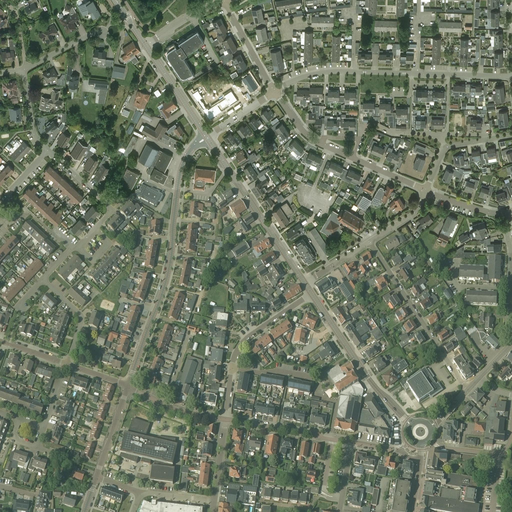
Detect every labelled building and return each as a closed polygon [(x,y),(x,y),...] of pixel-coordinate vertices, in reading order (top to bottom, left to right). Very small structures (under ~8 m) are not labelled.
[(28,0),(27,1),(29,5),(25,7),(28,14),(37,9),(35,6),(39,4),(36,0),(28,0)] [(497,5),(499,5),(498,0),(487,0),(487,5),(487,8),(490,8),(497,8),(497,5)] [(94,18),(101,15),(93,1),(89,3),(88,1),(79,6),(84,15),(90,11),(94,18)] [(252,6),(253,9),(252,9),(253,16),(262,14),(261,7),(262,7),(262,4),(261,4),(255,5),(252,6)] [(497,11),(497,8),(490,8),(490,12),(491,12),(491,18),(499,18),(499,11),(497,11)] [(73,23),(79,19),(76,13),(64,19),(63,18),(61,19),(61,21),(62,23),(63,22),(68,32),(76,28),(73,23)] [(255,22),(256,22),(257,25),(266,23),(265,19),(263,20),(262,14),(253,16),(255,22)] [(216,29),(224,24),(221,18),(213,22),(216,28),(216,29)] [(497,24),(499,24),(499,18),(491,18),(491,24),(490,24),(490,28),(497,28),(497,24)] [(267,26),(266,23),(257,25),(257,28),(256,28),(257,34),(266,32),(265,26),(267,26)] [(225,31),(227,30),(224,24),(216,29),(216,28),(213,30),(215,32),(217,31),(219,34),(216,36),(218,39),(227,35),(225,31)] [(54,40),(52,35),(58,32),(54,25),(48,28),(48,29),(39,34),(43,40),(45,39),(48,43),(54,40)] [(494,39),(502,39),(502,33),(500,33),(500,29),(493,30),(493,33),(494,33),(494,39)] [(164,52),(166,55),(167,59),(169,62),(171,64),(175,69),(176,73),(178,76),(181,78),(183,81),(188,78),(189,80),(195,74),(183,56),(204,42),(197,30),(175,45),(174,43),(167,47),(168,49),(164,52)] [(266,32),(257,34),(259,41),(260,40),(261,44),(270,41),(269,38),(268,39),(266,32)] [(227,35),(218,39),(220,42),(223,41),(224,44),(222,45),(223,48),(234,42),(230,36),(228,37),(227,35)] [(8,41),(10,50),(17,49),(15,39),(8,41)] [(500,46),(502,46),(502,39),(494,39),(494,46),(490,46),(488,47),(488,49),(500,49),(500,46)] [(127,54),(137,47),(133,41),(123,48),(126,54),(127,54)] [(229,53),(237,48),(234,42),(223,48),(225,51),(227,49),(229,53)] [(271,48),(272,51),(270,51),(272,58),(281,55),(280,49),(281,49),(281,46),(271,48)] [(125,62),(140,51),(137,47),(127,54),(126,54),(122,57),(125,62)] [(114,60),(106,59),(107,51),(94,49),(93,59),(101,60),(101,61),(105,62),(105,66),(113,66),(114,60)] [(489,53),(494,53),(494,59),(503,59),(502,52),(500,52),(500,49),(488,49),(489,53)] [(2,61),(14,59),(13,50),(1,52),(2,61)] [(234,62),(232,63),(233,66),(236,65),(244,60),(241,54),(233,59),(234,62)] [(281,55),(272,58),(273,64),(283,62),(281,55)] [(244,60),(236,65),(239,71),(247,66),(244,60)] [(283,62),(273,64),(275,70),(277,70),(277,73),(286,71),(286,68),(284,68),(283,62)] [(124,76),(125,68),(114,66),(112,74),(124,76)] [(53,68),(43,74),(47,82),(57,76),(53,68)] [(71,75),(71,72),(67,72),(67,79),(70,79),(69,87),(78,88),(79,76),(71,75)] [(62,74),(62,75),(59,78),(57,78),(57,85),(65,85),(65,74),(62,74)] [(258,87),(249,74),(242,79),(246,86),(248,85),(249,88),(248,89),(250,92),(258,87)] [(9,97),(17,96),(16,90),(17,89),(15,81),(2,83),(4,92),(8,91),(9,97)] [(459,93),(459,85),(454,85),(454,89),(451,89),(451,95),(455,96),(455,97),(459,97),(459,93)] [(463,96),(467,96),(467,89),(465,89),(465,85),(459,85),(459,93),(463,93),(463,96)] [(475,97),(475,94),(476,85),(470,85),(470,90),(467,89),(467,96),(467,97),(475,97)] [(481,90),(481,85),(476,85),(475,94),(479,94),(479,97),(483,97),(484,95),(484,90),(483,90),(481,90)] [(203,90),(201,87),(197,89),(198,90),(193,93),(210,119),(237,101),(237,100),(237,101),(230,91),(226,94),(228,96),(224,98),(225,98),(217,103),(216,104),(217,104),(212,107),(211,105),(210,104),(206,107),(204,105),(205,104),(203,101),(202,102),(200,99),(203,97),(200,93),(203,91),(203,90)] [(53,90),(51,99),(42,97),(40,108),(50,110),(51,104),(61,106),(62,101),(58,100),(60,91),(53,90)] [(297,90),(297,94),(294,94),(294,102),(297,102),(297,99),(300,99),(300,105),(303,105),(303,106),(304,90),(297,90)] [(418,101),(418,99),(421,99),(422,91),(416,90),(416,95),(413,95),(413,101),(418,101)] [(148,101),(150,95),(138,91),(136,97),(136,98),(134,105),(145,108),(147,101),(148,101)] [(329,102),(329,99),(333,99),(334,91),(328,91),(328,95),(325,95),(325,102),(329,102)] [(337,102),(341,102),(342,96),(339,96),(339,91),(334,91),(333,99),(337,99),(337,102)] [(346,100),(350,100),(350,91),(344,91),(344,96),(342,96),(341,102),(346,102),(346,100)] [(355,96),(355,91),(350,91),(350,100),(353,100),(353,102),(358,103),(358,96),(355,96)] [(425,102),(430,102),(430,91),(427,91),(422,91),(421,99),(425,99),(425,102)] [(434,100),(438,100),(438,91),(430,91),(430,102),(434,102),(434,100)] [(438,100),(442,100),(442,102),(446,102),(446,96),(443,96),(443,91),(438,91),(438,100)] [(503,99),(505,99),(504,92),(496,94),(497,100),(495,100),(495,104),(503,103),(503,99)] [(169,111),(177,106),(171,98),(163,104),(165,106),(156,112),(159,115),(160,114),(161,117),(163,115),(165,118),(171,115),(169,111)] [(365,111),(368,111),(369,102),(363,102),(363,107),(360,106),(360,113),(364,113),(365,111)] [(369,102),(368,111),(372,111),(372,113),(372,116),(376,116),(377,107),(374,107),(374,102),(369,102)] [(379,107),(377,107),(376,116),(381,116),(381,113),(381,111),(385,111),(385,103),(379,102),(379,107)] [(385,103),(385,111),(385,116),(388,116),(388,122),(393,122),(393,112),(393,108),(390,108),(391,103),(385,103)] [(22,121),(21,118),(19,107),(13,108),(8,108),(10,117),(14,116),(14,119),(15,122),(22,121)] [(397,117),(401,117),(401,108),(396,108),(395,113),(393,112),(393,122),(397,122),(397,119),(397,117)] [(406,113),(407,108),(401,108),(401,117),(401,121),(405,121),(405,119),(409,119),(409,113),(406,113)] [(500,118),(508,117),(507,111),(504,111),(504,108),(496,109),(496,112),(499,112),(500,118)] [(138,120),(142,112),(137,110),(133,118),(138,120)] [(266,121),(274,114),(270,110),(268,112),(266,110),(261,114),(266,121)] [(154,116),(145,111),(142,116),(151,121),(154,116)] [(322,118),(322,119),(318,119),(319,113),(315,112),(315,123),(315,128),(321,128),(321,123),(324,123),(325,118),(322,118)] [(426,122),(429,122),(429,116),(429,112),(425,112),(425,118),(421,118),(421,127),(426,127),(426,122)] [(341,124),(341,118),(341,114),(337,114),(336,117),(333,116),(333,120),(332,128),(338,129),(338,124),(341,124)] [(325,115),(325,118),(324,123),(327,124),(327,128),(332,128),(333,120),(330,120),(330,116),(325,115)] [(415,126),(421,127),(421,118),(417,118),(417,115),(412,115),(412,122),(415,122),(415,126)] [(433,116),(429,116),(429,122),(432,122),(431,127),(437,127),(437,118),(433,118),(433,116)] [(441,116),(441,119),(437,118),(437,127),(443,127),(443,123),(445,123),(445,116),(441,116)] [(349,117),(349,120),(349,129),(354,129),(355,124),(357,124),(357,118),(353,118),(353,117),(349,117)] [(471,128),(476,128),(476,119),(472,119),(473,117),(468,117),(468,123),(471,123),(471,128)] [(480,120),(476,119),(476,128),(482,128),(482,124),(484,124),(485,117),(480,117),(480,120)] [(505,124),(509,124),(508,117),(500,118),(501,125),(498,125),(499,128),(506,127),(505,124)] [(254,129),(257,126),(259,129),(264,125),(262,122),(258,118),(256,120),(254,118),(249,122),(254,129)] [(345,118),(341,118),(341,124),(343,124),(343,128),(349,129),(349,120),(345,120),(345,118)] [(53,121),(45,128),(49,133),(52,130),(53,131),(58,127),(53,121)] [(169,140),(171,137),(164,133),(168,127),(160,122),(155,131),(145,125),(142,131),(158,140),(160,135),(162,136),(169,140)] [(169,132),(174,129),(179,135),(184,132),(179,125),(177,122),(170,127),(167,130),(169,132)] [(276,128),(279,133),(286,129),(282,123),(280,125),(278,122),(271,127),(274,130),(276,128)] [(130,124),(126,131),(131,133),(134,126),(130,124)] [(247,136),(252,132),(247,125),(244,127),(243,125),(237,130),(242,136),(245,134),(247,136)] [(288,135),(290,134),(286,129),(279,133),(283,138),(280,141),(282,144),(284,142),(290,138),(288,135)] [(381,136),(382,133),(374,129),(367,144),(370,145),(371,143),(370,143),(375,133),(381,136)] [(64,146),(70,137),(63,133),(57,141),(64,146)] [(234,142),(236,145),(241,142),(239,138),(235,133),(232,135),(231,133),(225,138),(223,139),(226,142),(228,141),(231,144),(234,142)] [(291,152),(294,149),(299,144),(294,139),(293,141),(290,139),(284,145),(291,152)] [(15,142),(26,152),(30,148),(24,141),(22,144),(18,140),(15,142)] [(371,152),(376,154),(379,146),(376,144),(377,142),(373,140),(370,146),(373,147),(371,152)] [(15,151),(22,157),(26,152),(15,142),(13,145),(17,148),(15,151)] [(88,151),(92,146),(89,144),(87,147),(79,142),(71,154),(79,160),(86,149),(88,151)] [(154,157),(158,149),(147,143),(143,152),(154,157)] [(304,148),(299,144),(294,149),(298,154),(297,155),(300,157),(305,152),(302,150),(304,148)] [(383,152),(385,153),(388,147),(384,145),(383,147),(379,146),(376,154),(381,156),(383,152)] [(394,153),(391,151),(393,147),(389,145),(388,147),(385,153),(388,154),(386,158),(391,160),(394,153)] [(245,148),(243,149),(241,146),(239,148),(241,151),(237,154),(239,156),(236,158),(240,163),(249,158),(249,157),(250,156),(249,155),(245,148)] [(22,157),(15,151),(11,147),(9,149),(13,153),(11,155),(17,161),(22,157)] [(425,159),(422,158),(424,151),(418,148),(416,152),(419,153),(413,167),(421,170),(425,159)] [(488,159),(496,158),(497,162),(500,161),(498,151),(495,151),(495,148),(487,149),(488,159)] [(154,157),(150,165),(147,172),(151,174),(150,176),(158,180),(164,182),(168,174),(164,172),(173,156),(163,151),(163,152),(158,149),(154,157)] [(509,161),(511,159),(511,151),(509,152),(508,149),(501,151),(503,156),(506,154),(509,161)] [(86,156),(89,158),(84,167),(91,171),(98,161),(91,157),(94,152),(89,150),(86,156)] [(473,162),(481,160),(480,151),(472,152),(473,162)] [(150,165),(154,157),(143,152),(139,160),(150,165)] [(305,162),(311,164),(315,155),(309,152),(308,154),(306,153),(301,162),(304,163),(305,162)] [(398,154),(394,153),(391,160),(396,163),(398,158),(400,159),(403,154),(399,152),(398,154)] [(258,158),(261,156),(260,153),(256,155),(256,156),(250,159),(252,162),(258,158)] [(461,153),(462,155),(453,157),(455,165),(461,164),(461,167),(469,166),(468,161),(464,162),(463,159),(466,159),(465,153),(461,153)] [(323,161),(320,159),(321,157),(315,155),(311,164),(317,167),(317,166),(320,167),(323,161)] [(101,167),(101,168),(95,177),(100,180),(101,181),(101,180),(102,181),(110,169),(103,164),(105,161),(102,160),(99,165),(101,167)] [(331,170),(334,172),(337,164),(331,162),(330,164),(327,163),(323,171),(329,174),(331,170)] [(244,169),(247,174),(254,170),(258,167),(254,163),(253,163),(251,164),(250,164),(244,169)] [(0,165),(9,174),(14,169),(8,164),(5,167),(2,164),(0,165)] [(342,169),(343,167),(337,164),(334,172),(340,174),(339,175),(342,177),(345,170),(342,169)] [(0,173),(5,179),(9,174),(0,165),(0,168),(2,170),(0,172),(0,173)] [(45,178),(55,168),(54,166),(53,167),(50,165),(44,171),(46,174),(44,176),(45,178)] [(131,191),(140,174),(127,167),(118,185),(131,191)] [(56,169),(55,168),(45,178),(47,180),(50,177),(52,179),(58,172),(56,170),(56,169)] [(254,170),(247,174),(251,180),(258,175),(259,173),(256,168),(254,170)] [(214,182),(216,171),(196,169),(195,180),(196,180),(195,184),(194,184),(194,189),(204,190),(205,185),(205,181),(214,182)] [(348,172),(345,170),(342,177),(345,178),(346,177),(352,179),(355,172),(349,169),(348,172)] [(452,174),(458,177),(459,177),(458,180),(460,181),(463,173),(453,169),(452,172),(446,169),(442,178),(449,182),(452,174)] [(52,184),(54,186),(63,175),(62,174),(61,175),(58,172),(52,179),(55,181),(52,184)] [(363,178),(360,177),(361,175),(355,172),(352,179),(357,182),(357,183),(360,184),(363,178)] [(262,182),(267,179),(267,178),(264,174),(259,178),(261,182),(262,182)] [(58,185),(61,187),(67,180),(64,178),(65,177),(63,175),(54,186),(56,188),(58,185)] [(363,190),(364,191),(368,193),(369,191),(372,192),(374,188),(372,187),(373,184),(370,182),(372,179),(368,177),(363,187),(360,186),(357,191),(361,193),(363,190)] [(261,194),(267,190),(264,186),(269,182),(267,179),(261,182),(255,186),(261,194)] [(472,193),(474,187),(477,188),(479,181),(475,179),(473,183),(467,181),(464,191),(472,193)] [(60,192),(62,194),(72,183),(70,182),(70,183),(67,180),(61,187),(63,189),(60,192)] [(318,185),(330,190),(332,185),(320,181),(318,185)] [(75,188),(72,185),(73,184),(72,183),(62,194),(64,195),(67,192),(69,195),(75,188)] [(159,203),(163,197),(162,196),(156,192),(157,191),(151,188),(150,189),(141,185),(135,196),(156,207),(159,202),(159,203)] [(379,188),(379,189),(379,188),(370,203),(377,206),(380,200),(387,203),(388,199),(390,195),(391,195),(392,191),(393,188),(388,185),(386,189),(385,191),(383,190),(383,189),(383,188),(381,187),(379,188)] [(486,199),(489,193),(491,194),(494,187),(489,185),(488,189),(482,187),(479,196),(486,199)] [(34,187),(31,189),(29,187),(23,194),(26,196),(25,197),(26,199),(36,188),(34,187)] [(274,203),(272,200),(278,196),(276,192),(279,190),(277,187),(274,189),(274,190),(268,194),(269,196),(264,199),(269,206),(274,203)] [(36,188),(26,199),(28,200),(29,199),(31,201),(37,195),(35,193),(38,190),(36,188)] [(69,200),(70,201),(80,191),(79,190),(78,191),(75,188),(69,195),(71,197),(69,200)] [(503,189),(504,192),(496,195),(499,202),(507,199),(505,195),(509,194),(507,188),(503,189)] [(77,202),(83,196),(81,193),(81,192),(80,191),(70,201),(72,203),(75,200),(77,202)] [(225,203),(233,197),(229,192),(220,198),(223,203),(219,206),(221,209),(227,205),(225,203)] [(37,195),(31,201),(34,204),(33,205),(35,206),(44,196),(43,194),(40,197),(37,195)] [(371,200),(363,195),(358,205),(365,209),(371,200)] [(44,196),(35,206),(36,208),(37,207),(40,209),(46,203),(43,201),(46,198),(44,196)] [(397,203),(398,205),(394,208),(396,211),(405,206),(399,197),(394,200),(391,203),(389,205),(392,208),(397,203)] [(242,213),(246,210),(240,201),(234,205),(238,211),(240,210),(242,213)] [(46,203),(40,209),(43,212),(42,213),(43,214),(53,204),(51,202),(48,205),(46,203)] [(280,207),(272,212),(278,220),(286,215),(289,213),(288,211),(291,209),(287,202),(280,207)] [(129,203),(125,208),(133,216),(135,214),(133,212),(135,209),(136,210),(138,208),(134,203),(132,205),(129,203)] [(53,204),(43,214),(44,215),(45,214),(48,217),(54,210),(52,208),(55,205),(53,204)] [(86,208),(95,216),(100,211),(93,205),(91,208),(88,206),(86,208)] [(238,211),(234,205),(230,208),(236,217),(242,213),(240,210),(238,211)] [(84,213),(82,216),(86,220),(88,218),(91,220),(95,216),(86,208),(85,209),(87,212),(85,214),(84,213)] [(123,215),(121,217),(125,221),(128,219),(127,218),(129,216),(132,218),(133,216),(125,208),(121,212),(123,215)] [(360,230),(364,222),(362,221),(363,219),(345,208),(344,210),(342,209),(339,214),(333,210),(320,230),(327,234),(326,235),(336,241),(342,230),(339,228),(343,222),(356,230),(357,228),(360,230)] [(54,210),(48,217),(51,219),(50,220),(51,222),(61,211),(59,210),(56,213),(54,210)] [(61,211),(51,222),(53,223),(54,222),(56,225),(62,218),(60,216),(63,213),(61,211)] [(418,226),(419,227),(421,229),(423,227),(427,224),(427,225),(433,221),(428,214),(419,220),(421,224),(418,226)] [(249,231),(247,227),(254,222),(251,218),(251,217),(251,216),(249,216),(249,215),(238,223),(245,233),(249,231)] [(286,215),(278,220),(282,226),(290,221),(288,218),(287,217),(286,215)] [(443,227),(442,230),(440,233),(437,239),(446,243),(449,237),(451,231),(457,219),(448,215),(443,227)] [(86,220),(82,216),(80,218),(81,219),(78,222),(76,219),(74,221),(82,229),(87,225),(84,222),(86,220)] [(112,222),(121,229),(122,230),(128,224),(125,221),(121,217),(119,219),(117,217),(112,222)] [(78,234),(82,229),(74,221),(72,223),(74,225),(72,228),(71,227),(69,230),(74,234),(76,232),(78,234)] [(108,226),(110,228),(108,230),(113,235),(115,232),(114,232),(117,229),(119,231),(121,229),(112,222),(108,226)] [(483,231),(486,230),(484,222),(472,226),(474,232),(482,230),(483,231)] [(23,233),(25,235),(33,227),(28,223),(22,229),(25,231),(23,233)] [(299,231),(303,228),(300,223),(291,229),(292,229),(287,233),(291,239),(300,233),(299,231)] [(29,235),(32,237),(37,231),(33,227),(25,235),(27,237),(29,235)] [(320,246),(325,243),(315,227),(310,231),(320,246)] [(476,239),(488,235),(486,230),(483,231),(482,230),(474,232),(476,239)] [(32,242),(34,244),(42,235),(37,231),(32,237),(34,240),(32,242)] [(462,243),(467,240),(463,234),(458,237),(462,243)] [(41,246),(46,241),(47,240),(42,235),(34,244),(36,246),(38,243),(41,246)] [(402,237),(396,241),(394,238),(391,240),(391,241),(385,245),(389,252),(394,248),(394,249),(405,242),(402,237)] [(12,238),(8,243),(17,251),(19,249),(17,247),(16,248),(15,247),(18,243),(13,238),(12,238)] [(297,242),(295,243),(297,246),(296,247),(299,252),(300,253),(301,252),(301,253),(302,254),(301,255),(301,256),(305,260),(305,261),(306,260),(308,263),(310,261),(314,259),(316,258),(314,255),(311,250),(310,248),(308,246),(305,241),(304,241),(303,238),(301,240),(297,242)] [(253,249),(254,249),(255,251),(253,252),(257,259),(262,255),(260,253),(267,249),(268,249),(271,247),(266,240),(253,249)] [(40,252),(42,254),(50,245),(46,241),(41,246),(40,247),(42,249),(40,252)] [(236,258),(250,249),(244,242),(231,251),(236,258)] [(8,243),(4,247),(10,253),(13,249),(14,250),(13,251),(15,252),(16,253),(17,251),(8,243)] [(49,256),(55,249),(50,245),(42,254),(44,255),(46,253),(49,256)] [(4,247),(0,251),(0,252),(9,260),(10,258),(8,256),(8,257),(7,256),(10,253),(4,247)] [(120,258),(122,255),(123,256),(126,253),(120,248),(118,251),(116,249),(111,254),(118,260),(121,263),(122,261),(120,258)] [(0,252),(0,260),(1,262),(4,259),(5,260),(7,262),(9,260),(0,252)] [(260,261),(258,262),(260,265),(262,264),(265,267),(276,260),(276,259),(277,258),(274,254),(273,255),(272,253),(260,261)] [(368,262),(372,259),(368,253),(360,258),(362,261),(359,263),(361,266),(364,264),(368,262)] [(42,258),(44,255),(42,254),(40,256),(38,259),(43,264),(46,261),(45,260),(42,258)] [(115,263),(118,260),(111,254),(107,258),(116,267),(118,265),(115,263)] [(395,256),(396,259),(394,260),(391,262),(395,267),(399,264),(399,266),(402,264),(399,259),(401,258),(398,254),(395,256)] [(80,264),(82,262),(75,256),(71,261),(82,270),(84,268),(80,264)] [(107,258),(103,263),(109,269),(112,266),(115,269),(116,267),(107,258)] [(490,258),(489,271),(500,271),(501,258),(490,258)] [(29,261),(39,270),(43,266),(36,259),(33,262),(30,260),(29,261)] [(28,268),(35,275),(39,270),(29,261),(27,263),(30,266),(28,268)] [(82,270),(71,261),(67,265),(73,271),(75,269),(79,273),(82,270)] [(112,272),(109,269),(103,263),(98,268),(105,274),(108,271),(111,273),(112,272)] [(355,275),(357,278),(360,276),(358,273),(357,274),(355,271),(356,270),(352,264),(348,266),(354,276),(355,275)] [(411,280),(406,272),(410,269),(407,264),(399,269),(401,272),(398,274),(400,277),(401,277),(406,284),(411,280)] [(73,271),(67,265),(62,270),(73,280),(75,277),(71,274),(73,271)] [(266,278),(270,284),(275,281),(273,278),(277,275),(281,272),(277,266),(269,272),(271,275),(266,278)] [(354,276),(348,266),(343,270),(348,277),(350,276),(351,277),(353,276),(355,280),(357,278),(355,275),(354,276)] [(190,270),(190,268),(183,267),(182,273),(191,275),(191,271),(190,270)] [(263,267),(256,271),(261,278),(268,273),(263,267)] [(21,270),(31,279),(35,275),(28,268),(25,271),(22,268),(21,270)] [(106,283),(107,281),(105,279),(102,276),(105,274),(98,268),(94,272),(107,285),(107,284),(106,283)] [(500,271),(489,271),(489,277),(484,277),(484,269),(459,268),(459,279),(483,280),(483,283),(489,284),(489,282),(500,282),(500,271)] [(19,272),(22,275),(20,277),(26,284),(31,279),(21,270),(19,272)] [(73,280),(62,270),(58,274),(65,281),(67,278),(71,282),(73,280)] [(106,286),(107,285),(94,272),(90,277),(96,283),(99,280),(102,283),(106,286)] [(275,282),(283,276),(281,272),(277,275),(273,278),(275,281),(270,284),(273,287),(277,284),(275,282)] [(151,277),(143,274),(142,278),(143,279),(142,281),(149,283),(151,277)] [(379,292),(388,286),(386,283),(385,283),(382,278),(378,281),(376,278),(367,283),(370,288),(374,285),(375,286),(379,292)] [(11,281),(21,290),(25,285),(18,279),(15,282),(13,279),(11,281)] [(187,283),(187,281),(180,279),(179,285),(188,287),(189,283),(187,283)] [(333,290),(337,287),(333,281),(330,284),(326,279),(315,287),(320,295),(331,288),(333,290)] [(415,297),(420,294),(419,294),(423,291),(420,287),(426,283),(424,279),(417,283),(417,284),(413,287),(414,289),(411,291),(415,297)] [(237,285),(232,280),(228,284),(233,289),(237,285)] [(10,288),(17,294),(21,290),(11,281),(9,282),(12,285),(10,288)] [(149,283),(142,281),(142,283),(140,283),(139,286),(147,289),(149,283)] [(357,289),(352,282),(349,285),(353,292),(357,289)] [(339,288),(343,295),(347,301),(349,303),(357,298),(347,283),(339,288)] [(74,298),(80,291),(83,288),(81,285),(77,289),(75,287),(69,294),(74,298)] [(147,289),(139,286),(137,292),(145,295),(147,289)] [(292,298),(301,292),(297,286),(288,292),(289,294),(284,297),(287,301),(292,298)] [(3,289),(12,299),(17,294),(10,288),(7,290),(4,288),(3,289)] [(271,288),(266,294),(263,297),(266,300),(270,297),(274,291),(271,288)] [(1,291),(4,294),(1,297),(8,303),(12,299),(3,289),(1,291)] [(74,298),(78,302),(88,292),(86,290),(82,294),(80,291),(74,298)] [(88,292),(78,302),(83,307),(89,300),(87,298),(90,294),(88,292)] [(145,295),(137,292),(135,298),(133,298),(132,301),(139,304),(140,300),(143,301),(145,295)] [(433,293),(429,296),(435,303),(438,301),(433,293)] [(496,305),(497,294),(466,293),(466,304),(496,305)] [(176,294),(174,300),(181,302),(182,300),(184,301),(185,297),(176,294)] [(247,306),(249,306),(250,296),(246,294),(246,302),(244,302),(244,306),(240,306),(240,313),(247,313),(247,306)] [(424,311),(431,306),(430,304),(432,302),(427,294),(422,297),(425,302),(422,303),(422,304),(420,305),(424,311)] [(42,306),(44,308),(52,300),(47,295),(45,298),(43,296),(38,300),(41,302),(44,304),(42,306)] [(383,298),(385,301),(387,303),(390,301),(395,309),(401,305),(396,297),(392,299),(391,298),(389,295),(383,298)] [(252,313),(258,313),(259,306),(255,306),(255,303),(250,302),(250,296),(249,306),(252,306),(252,313)] [(271,296),(266,302),(267,302),(273,310),(280,305),(277,300),(274,301),(271,296)] [(54,306),(56,304),(52,300),(44,308),(46,310),(48,308),(50,310),(50,311),(52,313),(56,308),(54,306)] [(180,304),(181,302),(174,300),(172,305),(181,309),(182,305),(180,304)] [(267,302),(266,302),(265,303),(265,306),(259,306),(258,313),(265,313),(265,309),(268,309),(269,312),(273,310),(267,302)] [(333,313),(337,320),(344,315),(346,313),(350,311),(352,309),(350,304),(347,306),(347,308),(345,309),(344,308),(341,310),(340,308),(333,313)] [(170,311),(177,314),(178,312),(179,312),(181,309),(172,305),(170,311)] [(132,311),(132,314),(138,316),(140,310),(132,307),(131,311),(132,311)] [(397,317),(400,315),(404,320),(408,317),(404,310),(401,312),(399,310),(395,313),(397,317)] [(176,316),(177,314),(170,311),(168,317),(176,321),(178,317),(176,316)] [(357,312),(351,316),(354,320),(360,316),(357,312)] [(0,326),(2,327),(4,320),(8,321),(10,315),(4,313),(3,317),(0,316),(0,326)] [(93,314),(91,320),(105,325),(106,322),(103,321),(103,322),(100,321),(101,317),(102,318),(103,315),(97,313),(96,315),(93,314)] [(438,315),(435,317),(434,316),(427,321),(431,326),(434,324),(438,322),(437,320),(440,318),(440,317),(443,316),(441,313),(438,315)] [(128,319),(136,322),(138,316),(132,314),(131,316),(129,315),(128,319)] [(55,317),(54,319),(55,320),(67,324),(69,318),(66,316),(62,315),(61,315),(60,319),(55,317)] [(218,315),(217,322),(227,323),(228,316),(218,315)] [(307,315),(304,320),(308,322),(307,322),(311,324),(311,325),(312,326),(312,325),(315,327),(318,320),(307,315)] [(349,321),(351,320),(349,317),(346,318),(344,315),(337,320),(341,326),(349,322),(349,321)] [(55,320),(54,319),(52,319),(52,321),(58,323),(57,327),(65,330),(67,324),(55,320)] [(128,323),(127,326),(134,328),(136,322),(128,319),(126,323),(128,323)] [(89,326),(92,327),(91,330),(97,332),(98,329),(97,329),(97,327),(102,329),(104,325),(105,325),(91,320),(89,326)] [(308,322),(304,320),(303,325),(313,330),(315,327),(312,325),(312,326),(311,325),(311,324),(307,322),(308,322)] [(353,330),(351,326),(357,323),(355,320),(349,324),(351,327),(344,331),(356,349),(360,347),(361,349),(365,347),(362,343),(366,341),(364,337),(360,339),(358,336),(364,333),(364,334),(369,331),(377,342),(384,338),(372,320),(365,324),(358,329),(357,327),(356,328),(353,330)] [(358,329),(365,324),(363,320),(355,326),(356,328),(357,327),(358,329)] [(494,323),(494,320),(485,320),(485,330),(489,330),(489,329),(492,329),(493,329),(493,328),(492,328),(492,323),(494,323)] [(26,336),(28,328),(28,329),(22,327),(24,323),(21,322),(19,327),(22,328),(20,334),(26,336)] [(292,329),(291,328),(287,322),(284,325),(287,329),(284,330),(286,333),(292,329)] [(412,322),(406,325),(403,327),(408,335),(411,333),(417,329),(412,322)] [(278,329),(283,335),(286,333),(284,330),(287,329),(284,325),(278,329)] [(26,336),(32,338),(34,332),(37,333),(38,327),(36,326),(34,330),(28,328),(26,336)] [(126,336),(127,332),(132,334),(134,328),(127,326),(126,328),(125,327),(124,331),(122,331),(121,334),(126,336)] [(172,333),(173,329),(165,326),(163,332),(170,335),(170,332),(172,333)] [(466,331),(469,336),(477,331),(473,326),(466,331)] [(52,329),(51,332),(63,336),(65,330),(57,327),(56,330),(52,329)] [(449,338),(453,336),(448,328),(444,330),(445,332),(442,334),(438,337),(440,340),(439,341),(440,342),(441,343),(442,343),(449,338)] [(456,337),(463,333),(460,328),(453,333),(456,337)] [(280,337),(283,335),(278,329),(273,332),(276,336),(278,335),(280,337)] [(305,345),(307,333),(296,331),(294,343),(305,345)] [(61,342),(63,336),(51,332),(50,334),(54,335),(53,339),(61,342)] [(169,337),(170,335),(163,332),(160,338),(169,341),(171,338),(169,337)] [(276,336),(273,332),(270,334),(275,341),(280,337),(278,335),(276,336)] [(118,335),(111,333),(108,342),(112,343),(113,338),(117,339),(118,335)] [(217,336),(216,340),(225,341),(226,334),(215,333),(214,336),(217,336)] [(458,342),(466,337),(463,333),(455,338),(458,342)] [(481,342),(487,336),(484,333),(482,333),(478,333),(476,335),(481,342)] [(402,342),(408,338),(406,334),(399,338),(402,342)] [(410,341),(413,339),(415,341),(417,340),(420,346),(425,343),(420,334),(416,336),(415,334),(399,344),(401,347),(410,342),(410,341)] [(104,347),(107,338),(100,335),(97,344),(104,347)] [(490,338),(487,336),(481,342),(484,345),(486,343),(495,351),(501,345),(491,337),(490,338)] [(266,348),(266,347),(272,343),(267,337),(263,340),(265,343),(263,345),(266,348)] [(168,345),(169,341),(160,338),(158,344),(165,347),(166,344),(168,345)] [(59,348),(61,342),(53,339),(51,342),(48,341),(47,343),(59,348)] [(391,349),(387,342),(385,339),(382,340),(386,346),(385,347),(388,350),(391,349)] [(122,344),(121,346),(128,349),(130,343),(121,340),(120,344),(122,344)] [(265,343),(263,340),(258,343),(263,350),(265,352),(268,350),(266,347),(266,348),(263,345),(265,343)] [(448,354),(454,350),(455,352),(461,349),(459,346),(457,347),(454,341),(444,348),(448,354)] [(263,350),(258,343),(253,347),(256,351),(258,349),(260,352),(263,350)] [(320,358),(334,348),(331,343),(323,348),(325,350),(318,355),(320,358)] [(380,349),(376,343),(370,347),(372,349),(365,353),(370,360),(379,354),(377,351),(380,349)] [(165,349),(165,347),(158,344),(156,350),(165,353),(166,349),(165,349)] [(128,349),(121,346),(120,349),(118,348),(117,352),(126,355),(128,349)] [(256,351),(253,347),(250,350),(255,356),(260,352),(258,349),(256,351)] [(334,348),(320,358),(322,361),(329,356),(331,358),(338,354),(334,348)] [(475,371),(469,362),(464,355),(465,355),(461,349),(453,354),(456,357),(452,360),(453,362),(459,370),(460,372),(459,372),(466,381),(473,376),(471,373),(475,371)] [(212,351),(212,357),(222,359),(223,352),(212,351)] [(285,357),(282,352),(277,356),(280,360),(285,357)] [(122,366),(121,365),(122,362),(115,360),(115,358),(105,355),(102,362),(112,366),(112,367),(116,368),(116,367),(120,369),(120,368),(121,368),(122,366)] [(478,370),(483,364),(478,360),(480,358),(477,355),(474,357),(475,358),(473,360),(475,361),(472,364),(478,370)] [(9,361),(6,360),(3,368),(7,369),(8,366),(13,367),(11,371),(17,373),(19,366),(16,365),(18,360),(10,357),(9,361)] [(199,383),(200,366),(202,361),(189,357),(183,374),(180,373),(175,385),(180,387),(177,393),(175,397),(180,399),(185,401),(187,397),(193,399),(196,390),(195,390),(196,388),(194,388),(197,382),(199,383)] [(204,361),(204,365),(214,367),(215,364),(221,365),(222,359),(212,357),(211,362),(204,361)] [(307,358),(299,357),(297,364),(306,365),(307,358)] [(384,364),(389,360),(386,357),(381,360),(379,357),(375,360),(377,363),(373,365),(378,373),(386,367),(384,364)] [(153,365),(160,368),(160,365),(162,366),(163,362),(155,359),(153,365)] [(29,374),(33,365),(25,362),(23,369),(20,368),(18,374),(23,376),(25,372),(29,374)] [(395,380),(398,378),(396,376),(408,368),(403,362),(398,365),(393,369),(394,371),(383,379),(388,388),(397,382),(395,380)] [(340,404),(337,420),(344,422),(349,398),(360,400),(361,391),(357,384),(358,383),(351,372),(353,371),(349,364),(340,370),(345,379),(343,380),(342,379),(340,378),(332,383),(335,388),(334,389),(339,396),(339,395),(340,397),(339,404),(340,404)] [(159,370),(160,368),(153,365),(151,371),(159,374),(160,370),(159,370)] [(214,369),(214,367),(204,365),(203,369),(209,370),(209,372),(212,373),(211,375),(209,375),(219,377),(220,370),(214,369)] [(500,368),(504,372),(498,378),(502,382),(506,378),(507,379),(511,374),(511,369),(510,371),(503,365),(500,368)] [(36,375),(43,378),(46,369),(39,367),(36,375)] [(50,381),(53,372),(46,369),(43,378),(46,379),(45,382),(48,383),(47,388),(50,389),(52,382),(50,381)] [(419,403),(429,396),(430,398),(437,394),(439,392),(441,391),(438,385),(436,386),(425,369),(409,381),(407,378),(400,383),(405,391),(409,389),(419,403)] [(158,378),(159,374),(151,371),(150,374),(149,374),(148,376),(156,379),(157,377),(158,378)] [(208,385),(212,386),(212,384),(216,385),(216,382),(219,383),(219,377),(209,375),(208,385)] [(156,381),(156,379),(148,376),(146,382),(150,383),(149,385),(159,388),(160,383),(156,381)] [(72,386),(78,388),(81,380),(75,378),(74,379),(71,378),(68,387),(71,389),(72,386)] [(91,385),(87,384),(88,382),(81,380),(78,388),(85,390),(84,393),(88,394),(91,385)] [(107,386),(105,393),(111,395),(114,388),(107,386)] [(218,392),(219,389),(211,388),(211,391),(210,394),(210,395),(208,404),(215,406),(217,398),(218,392)] [(480,408),(488,400),(477,390),(470,398),(480,408)] [(11,394),(8,393),(5,401),(11,403),(15,392),(12,391),(11,394)] [(11,403),(17,405),(19,399),(20,397),(16,396),(17,393),(15,392),(11,403)] [(111,395),(105,393),(103,400),(109,402),(111,395)] [(208,404),(210,395),(208,395),(204,394),(204,395),(202,395),(200,403),(208,404)] [(384,416),(371,396),(365,400),(364,403),(366,406),(362,410),(358,433),(389,439),(390,431),(381,418),(384,416)] [(24,397),(23,400),(19,399),(17,405),(16,407),(22,409),(26,398),(24,397)] [(29,399),(26,398),(22,409),(28,411),(31,403),(28,402),(29,399)] [(336,420),(334,429),(354,433),(356,424),(357,424),(361,400),(360,400),(349,398),(344,422),(337,420),(336,420)] [(65,405),(64,408),(72,411),(74,406),(71,405),(72,402),(66,400),(64,405),(65,405)] [(312,400),(311,407),(311,408),(318,409),(318,406),(326,408),(327,404),(327,403),(312,400)] [(235,401),(234,410),(244,412),(245,410),(246,405),(246,403),(235,401)] [(36,402),(35,404),(31,403),(28,411),(34,413),(38,402),(36,402)] [(41,403),(38,402),(34,413),(40,415),(43,407),(40,406),(41,403)] [(255,402),(254,408),(257,409),(256,414),(262,416),(264,405),(258,404),(258,403),(255,402)] [(488,418),(497,419),(498,413),(504,414),(505,405),(498,404),(497,410),(490,408),(488,418)] [(101,405),(98,412),(105,415),(107,408),(101,405)] [(464,417),(470,412),(474,415),(477,411),(472,407),(471,408),(468,406),(460,414),(464,417)] [(72,411),(64,408),(63,411),(62,411),(61,410),(56,408),(55,411),(71,416),(72,411)] [(290,421),(292,410),(285,409),(283,420),(290,421)] [(298,412),(292,410),(290,421),(296,422),(298,412)] [(310,425),(316,426),(318,416),(317,416),(318,411),(313,410),(312,415),(310,425)] [(69,421),(71,416),(55,411),(54,414),(59,416),(60,415),(61,416),(60,419),(69,421)] [(105,415),(98,412),(96,419),(102,422),(105,415)] [(305,413),(298,412),(296,422),(303,423),(305,413)] [(482,412),(478,416),(483,421),(487,417),(482,412)] [(318,416),(316,426),(325,427),(326,418),(327,415),(322,414),(321,417),(318,416)] [(493,442),(504,443),(505,434),(503,433),(505,420),(497,419),(487,418),(484,439),(485,439),(484,445),(493,446),(493,442)] [(60,419),(59,421),(58,421),(56,426),(53,425),(63,429),(64,426),(67,427),(69,421),(60,419)] [(150,425),(133,419),(119,458),(136,464),(138,458),(142,459),(141,463),(150,465),(151,460),(155,461),(154,466),(153,466),(152,466),(150,481),(151,481),(173,483),(173,484),(175,468),(174,468),(174,469),(172,468),(176,439),(158,437),(157,441),(155,440),(155,438),(147,437),(147,439),(145,438),(150,425)] [(94,424),(92,431),(98,434),(101,427),(94,424)] [(484,433),(485,425),(475,424),(474,431),(484,433)] [(53,431),(52,433),(60,437),(62,431),(59,430),(60,428),(63,429),(53,425),(52,430),(53,431)] [(456,444),(459,445),(460,436),(460,434),(460,433),(462,433),(462,430),(464,431),(464,427),(462,427),(462,426),(450,425),(450,427),(445,426),(445,427),(443,427),(443,430),(445,432),(444,443),(456,444)] [(210,427),(209,430),(206,429),(205,434),(208,435),(207,440),(211,440),(212,436),(215,437),(216,428),(210,427)] [(98,434),(92,431),(89,438),(96,441),(98,434)] [(232,441),(235,442),(234,445),(236,446),(235,453),(242,455),(244,446),(240,445),(240,443),(242,434),(234,432),(234,433),(232,432),(231,436),(233,436),(232,441)] [(50,436),(49,438),(48,441),(54,444),(55,441),(59,442),(60,437),(52,433),(51,436),(50,436)] [(203,434),(197,433),(196,441),(204,442),(205,437),(203,437),(203,434)] [(265,455),(270,456),(272,446),(273,446),(274,439),(268,438),(265,455)] [(251,439),(250,442),(247,441),(245,453),(248,454),(248,451),(255,452),(256,448),(260,449),(262,441),(251,439)] [(275,457),(278,440),(274,439),(273,446),(272,446),(270,456),(275,457)] [(291,450),(293,442),(283,440),(282,449),(281,454),(280,457),(285,458),(285,455),(287,449),(291,450)] [(202,445),(201,451),(212,452),(213,447),(209,446),(209,443),(201,442),(201,445),(202,445)] [(88,444),(85,451),(92,453),(94,446),(88,444)] [(302,444),(298,464),(303,465),(304,462),(303,462),(303,458),(307,459),(309,445),(302,444)] [(308,464),(309,465),(312,465),(314,465),(316,456),(319,457),(321,448),(314,446),(312,459),(309,459),(308,464)] [(92,453),(85,451),(83,458),(89,460),(92,453)] [(201,459),(206,460),(207,460),(207,457),(211,458),(212,452),(201,451),(200,456),(203,456),(203,457),(201,456),(201,459)] [(426,481),(437,483),(442,484),(441,486),(477,491),(479,479),(443,473),(441,473),(442,470),(437,469),(438,462),(446,463),(448,455),(430,451),(427,471),(426,481)] [(13,461),(18,463),(19,463),(22,454),(16,452),(13,461)] [(25,463),(27,456),(22,454),(19,463),(18,463),(17,466),(23,468),(26,469),(28,463),(25,463)] [(363,470),(366,460),(366,456),(357,455),(354,466),(359,467),(358,469),(363,470)] [(35,459),(33,465),(30,464),(28,470),(31,471),(33,472),(34,468),(38,470),(41,461),(35,459)] [(369,460),(366,460),(363,470),(365,470),(365,471),(373,473),(376,460),(369,459),(369,460)] [(386,460),(385,468),(378,467),(377,475),(385,477),(387,469),(394,471),(396,465),(394,464),(394,462),(386,460)] [(47,463),(41,461),(38,470),(37,473),(40,474),(42,471),(43,471),(42,475),(45,476),(47,470),(45,469),(47,463)] [(413,476),(414,465),(404,463),(403,469),(399,468),(397,480),(411,482),(412,476),(413,476)] [(309,465),(308,471),(307,478),(306,482),(310,482),(311,479),(315,480),(315,479),(316,477),(315,477),(316,473),(311,472),(312,465),(309,465)] [(240,479),(240,476),(246,477),(247,467),(241,466),(240,471),(238,471),(239,470),(234,470),(234,471),(231,470),(230,478),(240,479)] [(73,470),(72,474),(83,478),(84,474),(76,471),(77,468),(73,467),(72,470),(73,470)] [(265,482),(274,483),(275,472),(270,472),(271,469),(267,468),(265,482)] [(82,481),(83,478),(72,474),(65,472),(64,475),(82,481)] [(203,480),(200,480),(199,487),(207,488),(208,484),(203,483),(203,480)] [(389,500),(387,511),(407,511),(409,503),(409,498),(409,499),(410,498),(410,495),(411,488),(412,485),(392,481),(390,495),(391,496),(391,500),(389,500)] [(309,505),(311,496),(311,494),(318,495),(318,494),(319,493),(319,491),(319,489),(311,488),(311,490),(263,484),(262,490),(261,498),(264,498),(264,500),(270,500),(270,499),(273,500),(273,501),(279,502),(279,501),(282,501),(282,502),(288,503),(288,502),(291,502),(291,503),(297,504),(297,503),(300,503),(300,505),(306,505),(306,504),(309,505)] [(423,497),(450,502),(450,501),(476,506),(479,506),(480,505),(475,505),(475,500),(476,500),(476,496),(476,493),(459,490),(459,492),(442,489),(442,488),(435,487),(435,486),(425,484),(424,488),(423,493),(423,497)] [(227,504),(235,505),(255,507),(256,495),(257,489),(249,488),(229,486),(227,504)] [(103,487),(100,496),(105,498),(108,489),(103,487)] [(108,489),(105,498),(111,500),(114,491),(108,489)] [(350,492),(348,498),(362,501),(364,492),(353,490),(352,493),(350,492)] [(114,491),(111,500),(116,501),(119,493),(114,491)] [(37,497),(36,508),(45,510),(46,501),(49,501),(50,494),(44,493),(43,498),(37,497)] [(119,493),(116,501),(121,503),(124,495),(119,493)] [(74,507),(76,499),(66,496),(63,504),(74,507)] [(450,502),(423,497),(421,509),(439,511),(478,511),(479,506),(476,506),(450,501),(450,502)] [(362,501),(348,498),(347,504),(350,504),(350,507),(361,509),(362,501)] [(16,511),(17,511),(21,511),(23,502),(16,501),(16,506),(13,506),(11,511),(16,511)] [(29,503),(23,502),(21,511),(23,511),(30,511),(31,508),(28,508),(29,503)]
